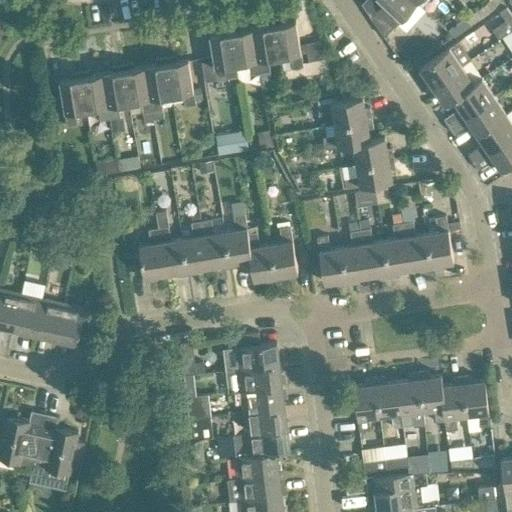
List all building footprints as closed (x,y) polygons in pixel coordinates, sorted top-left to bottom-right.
[(384,35),(416,0),(415,0),(383,0),(384,0),(371,13),(370,14),(384,35)] [(511,28),(511,13),(507,6),(500,11),(505,20),(511,28)] [(466,17),(470,23),(479,18),(475,11),(466,17)] [(290,53),(292,66),(303,64),(296,19),(284,21),(283,15),(273,17),(279,55),(290,53)] [(268,57),(279,55),(273,17),(263,19),(264,24),(252,26),(260,72),(270,70),(268,57)] [(448,29),(453,34),(460,29),(470,23),(466,17),(448,29)] [(260,72),(252,26),(241,28),(241,22),(230,24),(236,62),(248,60),(250,73),(260,72)] [(221,31),(209,33),(217,79),(228,77),(239,75),(236,62),(230,24),(220,26),(221,31)] [(433,85),(462,65),(472,58),(459,39),(420,65),(433,85)] [(313,49),(307,50),(309,60),(325,57),(322,48),(322,47),(313,49)] [(195,103),(188,57),(177,59),(176,54),(165,55),(172,93),(182,91),(185,104),(195,103)] [(161,95),(172,93),(165,55),(155,57),(156,62),(146,64),(154,118),(164,116),(161,95)] [(154,118),(146,64),(134,66),(133,60),(122,62),(129,100),(140,98),(144,122),(154,120),(154,118)] [(129,100),(122,62),(113,64),(114,69),(102,71),(110,118),(120,116),(118,102),(129,100)] [(445,102),(483,77),(482,75),(473,81),(462,65),(433,85),(445,102)] [(110,118),(102,71),(91,73),(90,68),(80,69),(87,108),(98,106),(100,119),(110,118)] [(76,109),(87,108),(80,69),(70,71),(71,77),(59,79),(67,124),(78,122),(76,109)] [(270,70),(260,72),(261,81),(272,79),(270,70)] [(450,125),(494,94),(483,77),(445,102),(445,103),(453,97),(459,106),(444,116),(450,125)] [(477,132),(506,111),(494,94),(450,125),(455,132),(470,122),(477,132)] [(335,122),(372,116),(370,105),(365,106),(363,95),(317,102),(319,114),(333,111),(335,122)] [(474,161),(511,134),(511,119),(506,111),(477,132),(484,142),(468,152),(474,161)] [(124,130),(121,116),(120,116),(110,118),(112,131),(113,132),(124,130)] [(372,116),(335,122),(337,134),(323,136),(324,141),(325,147),(340,145),(340,142),(370,137),(368,127),(374,126),(372,116)] [(273,144),(270,128),(258,130),(260,144),(273,144)] [(219,153),(249,148),(248,143),(234,146),(232,134),(232,131),(216,133),(219,153)] [(370,137),(340,142),(340,145),(342,153),(343,153),(355,151),(357,162),(394,156),(392,146),(387,146),(385,134),(370,137)] [(505,173),(511,167),(511,134),(474,161),(479,168),(494,158),(505,173)] [(324,141),(313,143),(314,149),(325,147),(324,141)] [(138,154),(125,156),(127,168),(140,166),(138,154)] [(347,186),(392,179),(390,167),(395,166),(394,156),(357,162),(359,173),(345,175),(347,186)] [(105,159),(95,161),(97,170),(97,173),(107,171),(105,159)] [(214,170),(212,159),(199,161),(201,172),(214,170)] [(358,207),(392,199),(388,182),(354,190),(358,207)] [(245,218),(246,218),(245,212),(244,212),(242,200),(231,202),(233,214),(236,228),(225,229),(231,266),(241,264),(240,259),(251,257),(245,218)] [(415,233),(413,219),(411,207),(401,209),(403,221),(410,266),(421,264),(422,269),(433,268),(426,231),(415,233)] [(159,226),(166,271),(177,269),(178,275),(188,273),(182,236),(171,238),(169,224),(166,209),(156,210),(156,211),(159,226)] [(202,219),(201,219),(200,212),(191,213),(192,220),(191,220),(193,234),(182,236),(188,273),(199,271),(198,266),(209,264),(202,219)] [(426,231),(433,268),(443,266),(442,261),(454,259),(446,213),(435,215),(438,229),(426,231)] [(231,266),(225,229),(214,231),(212,218),(202,219),(209,264),(220,262),(221,268),(231,266)] [(246,218),(245,218),(251,257),(253,277),(266,275),(267,280),(277,279),(270,243),(259,245),(257,231),(256,225),(247,227),(246,218)] [(399,268),(410,266),(403,221),(393,223),(395,237),(384,239),(390,275),(400,273),(399,268)] [(282,241),(271,243),(277,279),(287,277),(286,271),(298,270),(290,223),(279,225),(282,241)] [(151,241),(139,243),(145,280),(156,278),(155,273),(166,271),(159,226),(149,228),(151,241)] [(390,275),(384,239),(373,240),(370,226),(360,228),(368,273),(379,271),(380,277),(390,275)] [(357,275),(368,273),(360,228),(351,230),(353,243),(341,245),(348,282),(358,280),(357,275)] [(34,235),(23,232),(21,240),(32,243),(34,235)] [(348,282),(341,245),(330,247),(328,234),(317,235),(324,280),(336,278),(337,284),(348,282)] [(44,245),(46,238),(34,235),(32,243),(44,245)] [(75,252),(76,244),(65,242),(63,250),(75,252)] [(86,255),(88,247),(76,244),(75,252),(86,255)] [(0,323),(14,326),(21,292),(1,287),(0,289),(0,323)] [(35,331),(42,296),(21,292),(14,326),(35,331)] [(56,336),(64,301),(42,296),(35,331),(56,336)] [(77,341),(85,306),(64,301),(56,336),(77,341)] [(239,367),(280,363),(277,340),(260,342),(259,330),(228,333),(229,346),(237,345),(239,367)] [(242,389),(282,384),(280,363),(239,367),(242,389)] [(184,373),(193,372),(196,372),(195,365),(183,366),(183,369),(184,373)] [(447,429),(441,373),(429,374),(428,369),(418,370),(423,408),(434,406),(436,420),(445,419),(446,429),(447,429)] [(411,409),(423,408),(418,370),(408,371),(409,377),(398,378),(403,424),(413,423),(411,409)] [(186,395),(196,394),(193,372),(184,373),(186,395)] [(468,413),(463,375),(452,376),(453,381),(443,383),(441,373),(447,429),(457,428),(456,414),(468,413)] [(491,423),(485,377),(473,379),(473,373),(463,375),(468,413),(478,411),(480,425),(491,423)] [(403,424),(398,378),(386,380),(386,374),(375,376),(380,413),(391,412),(392,426),(403,424)] [(369,414),(380,413),(375,376),(365,377),(366,382),(354,384),(360,429),(371,428),(369,414)] [(244,410),(285,405),(282,384),(242,389),(244,410)] [(196,394),(186,395),(188,417),(198,416),(196,394)] [(247,432),(287,427),(285,405),(244,410),(247,432)] [(33,469),(46,412),(32,408),(29,418),(7,413),(0,444),(0,455),(20,460),(19,466),(33,469)] [(46,412),(33,469),(46,471),(47,465),(69,470),(78,429),(56,424),(58,414),(46,412)] [(186,440),(201,438),(207,437),(205,415),(188,417),(191,438),(185,438),(186,440)] [(277,450),(290,449),(287,427),(247,432),(233,433),(236,454),(249,452),(250,453),(277,450)] [(186,440),(188,461),(204,459),(201,438),(186,440)] [(279,472),(277,450),(250,453),(249,452),(236,454),(238,477),(279,472)] [(430,469),(429,461),(428,453),(407,455),(408,464),(409,471),(430,469)] [(473,455),(474,466),(496,465),(494,453),(473,455)] [(386,456),(385,456),(386,466),(408,464),(407,455),(407,454),(389,456),(386,456)] [(451,466),(474,466),(473,455),(450,458),(451,466)] [(511,511),(511,455),(501,456),(507,508),(507,511),(511,511)] [(374,458),(363,459),(364,469),(386,466),(385,456),(374,458)] [(429,461),(430,469),(431,469),(448,468),(447,459),(429,461)] [(439,503),(436,481),(425,482),(424,471),(409,473),(408,471),(374,475),(377,501),(373,501),(374,511),(378,510),(378,511),(439,503)] [(181,483),(190,482),(189,472),(180,472),(181,483)] [(241,499),(282,494),(279,472),(238,477),(226,478),(230,500),(241,498),(241,499)] [(190,482),(181,483),(182,497),(191,496),(190,482)] [(480,498),(496,496),(494,484),(478,486),(480,498)] [(284,511),(282,494),(241,499),(242,511),(284,511)] [(439,503),(378,511),(436,511),(436,504),(439,504),(439,503)]
